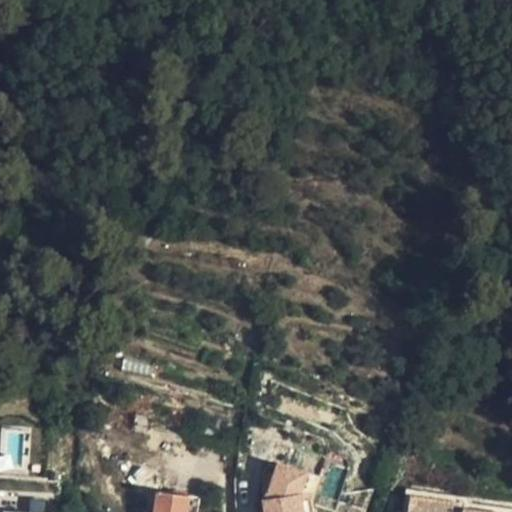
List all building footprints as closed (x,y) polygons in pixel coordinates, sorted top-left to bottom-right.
[(264,498),(260,499),(262,511),(315,511),(311,494),(319,477),(277,462),(264,498)] [(409,495),(463,503),(471,497),(405,488),(409,495)] [(185,511),(188,495),(156,491),(153,511),(185,511)] [(463,503),(409,495),(406,511),(496,511),(463,508),(463,503)] [(511,511),(511,507),(470,502),(471,497),(463,503),(463,508),(496,511),(511,511)]
